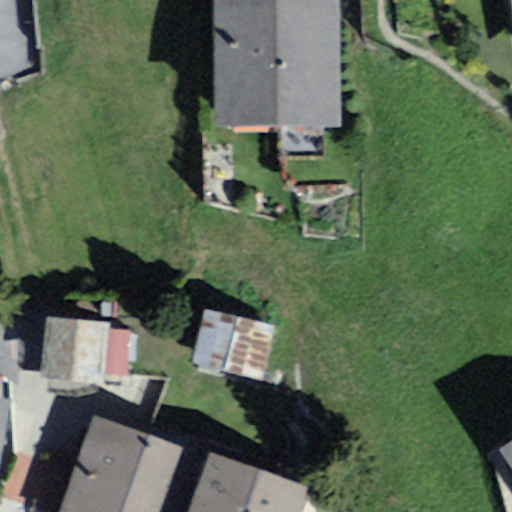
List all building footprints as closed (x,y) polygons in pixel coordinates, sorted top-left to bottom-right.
[(330,8),(221,10),(223,112),(332,109),(330,8)] [(263,339),(200,314),(179,366),(242,391),(263,339)] [(98,334),(37,329),(33,376),(94,381),(98,334)] [(158,511),(176,458),(95,432),(69,511),(158,511)] [(285,511),(289,500),(208,474),(195,511),(285,511)]
